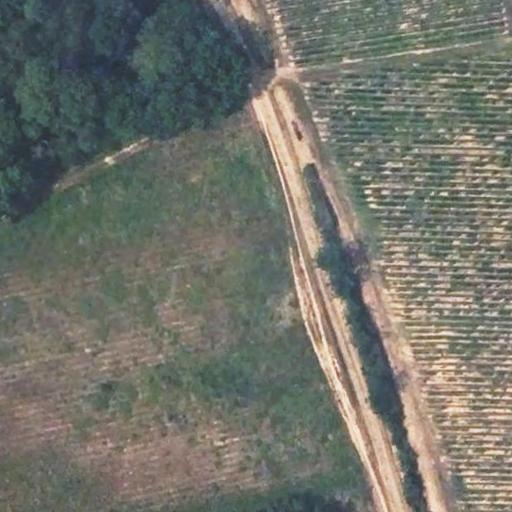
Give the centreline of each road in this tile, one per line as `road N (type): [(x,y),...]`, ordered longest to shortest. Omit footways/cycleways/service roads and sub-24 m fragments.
road 1 (track): [(511,43),(305,74),(123,160),(0,230)]
road 2 (track): [(401,511),(340,313),(213,0)]
